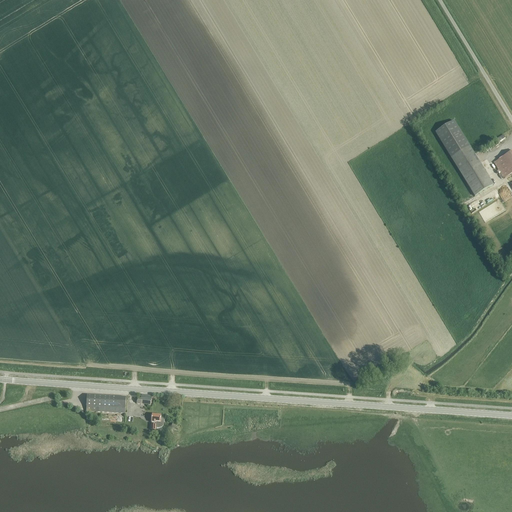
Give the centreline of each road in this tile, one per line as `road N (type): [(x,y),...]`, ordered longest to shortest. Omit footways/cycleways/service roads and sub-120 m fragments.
road 1 (secondary): [(511,415),(0,379)]
road 2 (unclassified): [(511,120),(439,0)]
